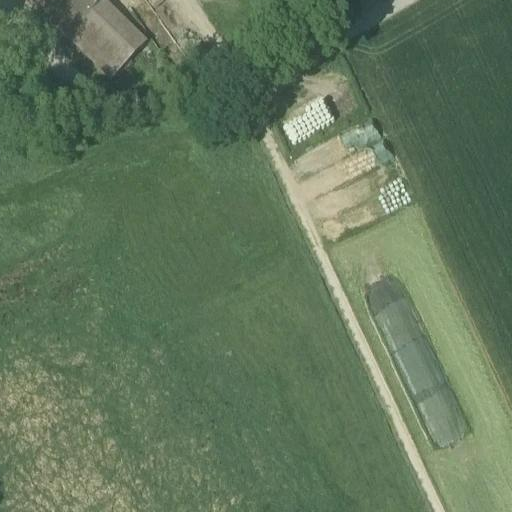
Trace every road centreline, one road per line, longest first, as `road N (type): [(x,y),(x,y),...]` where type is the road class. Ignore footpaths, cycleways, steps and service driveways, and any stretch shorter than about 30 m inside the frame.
road 1 (track): [(439,511),(250,96)]
road 2 (residential): [(250,96),(401,0)]
